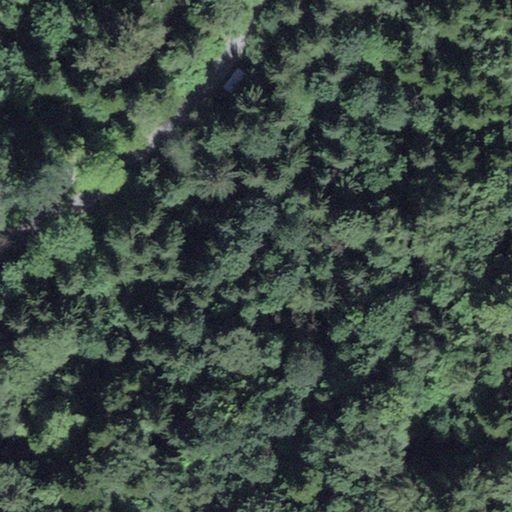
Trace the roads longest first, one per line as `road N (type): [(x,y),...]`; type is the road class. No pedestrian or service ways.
road 1 (unclassified): [(0,260),(160,140),(271,0)]
road 2 (track): [(31,239),(184,0)]
